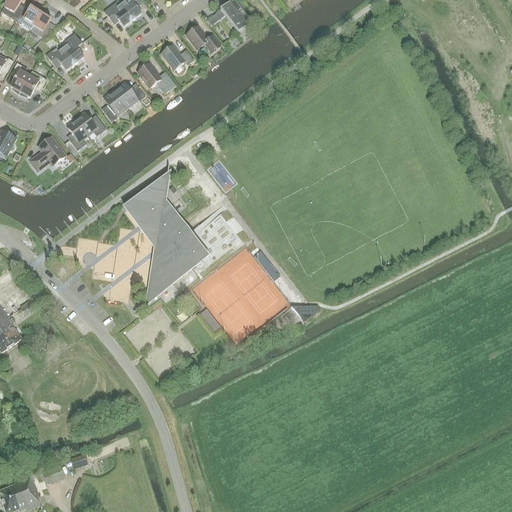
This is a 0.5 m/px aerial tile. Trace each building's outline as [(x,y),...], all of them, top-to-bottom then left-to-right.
[(16,23),(25,9),(20,6),(22,2),(18,0),(9,0),(1,14),(16,23)] [(121,7),(133,22),(142,15),(135,6),(140,3),(138,0),(129,0),(121,7)] [(250,20),(235,1),(230,4),(220,11),(238,35),(248,28),(245,24),(250,20)] [(124,29),(133,22),(121,7),(116,10),(113,7),(104,14),(112,24),(117,20),(124,29)] [(26,29),(30,32),(36,23),(42,14),(40,13),(37,11),(32,8),(30,12),(25,9),(16,23),(26,29)] [(30,32),(43,40),(48,36),(55,25),(54,27),(49,24),(51,20),(47,18),(47,17),(43,15),(42,14),(36,23),(30,32)] [(219,22),(215,16),(207,22),(211,28),(219,22)] [(207,41),(197,28),(186,37),(197,52),(205,46),(212,55),(221,48),(213,37),(207,41)] [(68,47),(63,50),(75,66),(84,59),(77,50),(82,46),(75,36),(65,43),(68,47)] [(180,57),(173,47),(162,56),(174,72),(185,64),(187,67),(194,62),(186,52),(180,57)] [(209,53),(205,48),(199,52),(203,58),(209,53)] [(75,66),(63,50),(54,57),(52,53),(46,58),(54,68),(59,64),(66,73),(75,66)] [(0,56),(0,74),(2,71),(7,74),(13,63),(8,60),(7,61),(0,56)] [(18,97),(19,97),(29,78),(25,75),(27,71),(22,68),(17,65),(11,76),(16,79),(10,89),(12,90),(12,91),(18,96),(18,97)] [(159,79),(149,66),(147,67),(145,66),(143,66),(139,69),(139,71),(140,72),(138,74),(150,90),(156,85),(165,96),(175,88),(165,74),(159,79)] [(29,78),(19,97),(27,100),(28,98),(30,99),(35,89),(41,92),(47,81),(41,78),(39,83),(29,78)] [(114,92),(128,110),(138,102),(139,104),(146,99),(136,85),(129,90),(125,85),(120,89),(120,88),(114,92)] [(117,118),(128,110),(114,92),(108,96),(109,97),(104,101),(108,106),(102,111),(112,124),(118,119),(117,118)] [(80,118),(76,122),(88,138),(93,134),(97,138),(106,131),(96,117),(90,121),(85,114),(80,118)] [(88,138),(76,122),(72,125),(71,124),(66,128),(74,138),(69,142),(77,153),(86,146),(83,142),(88,138)] [(16,140),(2,132),(0,136),(0,155),(1,155),(6,157),(9,151),(11,152),(13,152),(15,148),(15,146),(13,145),(16,140)] [(66,158),(52,139),(38,149),(42,154),(30,163),(38,174),(50,164),(53,168),(66,158)] [(169,167),(167,178),(126,209),(156,249),(156,252),(146,313),(147,313),(149,302),(206,258),(164,202),(169,167)] [(172,188),(168,192),(171,197),(176,193),(172,188)] [(207,239),(201,242),(210,258),(216,255),(207,239)] [(22,310),(27,317),(40,307),(35,300),(22,310)] [(22,341),(15,330),(12,326),(13,326),(12,325),(15,323),(12,319),(9,321),(0,307),(0,352),(1,355),(22,341)] [(291,309),(292,310),(293,311),(295,313),(296,314),(298,317),(300,319),(301,322),(302,324),(303,326),(321,312),(317,308),(291,309)] [(202,315),(217,334),(223,329),(208,311),(202,315)] [(87,336),(91,332),(72,312),(68,315),(87,336)] [(85,457),(71,461),(74,470),(82,467),(81,465),(87,463),(85,457)] [(51,479),(53,484),(65,479),(60,468),(42,475),(44,481),(51,479)] [(26,511),(29,511),(41,507),(38,498),(39,498),(31,476),(12,484),(13,488),(0,492),(0,498),(2,503),(1,503),(3,507),(5,511),(18,511),(19,511),(22,511),(26,511)]
